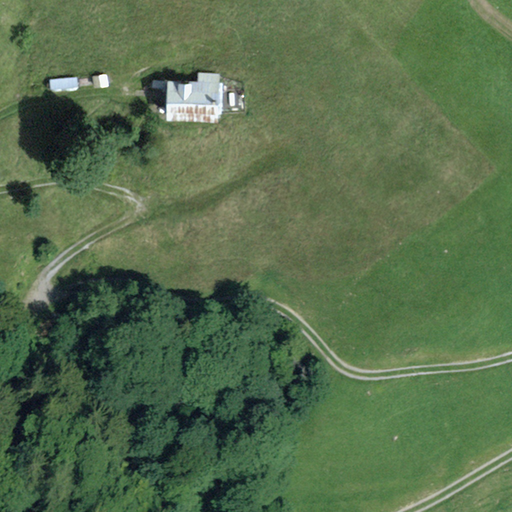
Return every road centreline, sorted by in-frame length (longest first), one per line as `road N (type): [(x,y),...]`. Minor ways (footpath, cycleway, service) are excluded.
road 1 (track): [(511,355),(346,372),(301,326),(254,297),(193,305),(101,282),(25,312),(63,255),(143,202),(47,180),(0,194)]
road 2 (track): [(0,115),(49,93),(141,88)]
